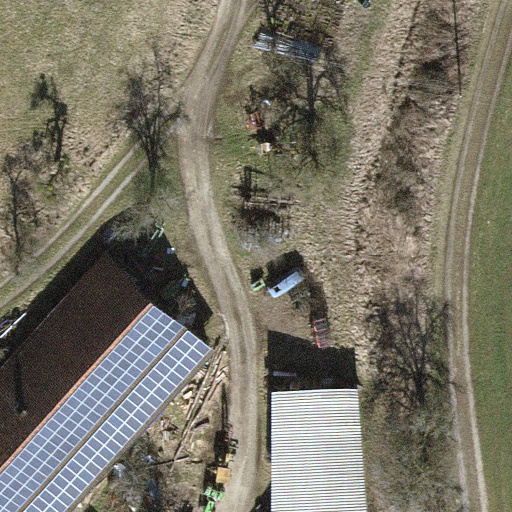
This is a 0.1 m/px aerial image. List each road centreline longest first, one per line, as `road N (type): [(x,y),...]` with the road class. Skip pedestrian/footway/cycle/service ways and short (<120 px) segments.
road 1 (track): [(229,511),(246,459),(246,321),(205,207),(200,108),(239,0)]
road 2 (track): [(477,511),(458,296),(471,181),(511,32)]
